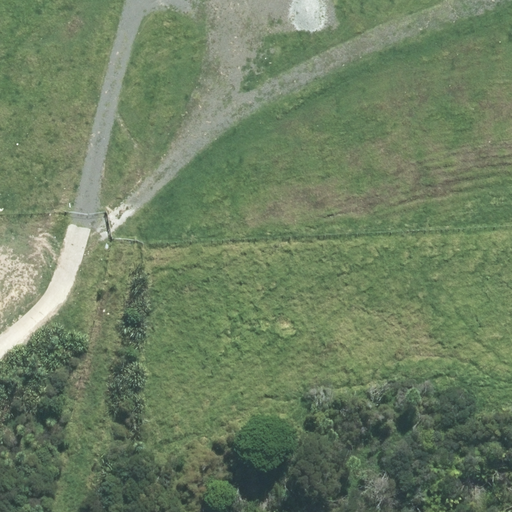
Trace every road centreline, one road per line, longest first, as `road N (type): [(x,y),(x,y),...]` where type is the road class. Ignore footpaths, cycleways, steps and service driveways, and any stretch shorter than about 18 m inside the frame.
road 1 (track): [(473,0),(297,73),(212,124),(71,251)]
road 2 (track): [(138,0),(60,288),(36,320),(0,340)]
